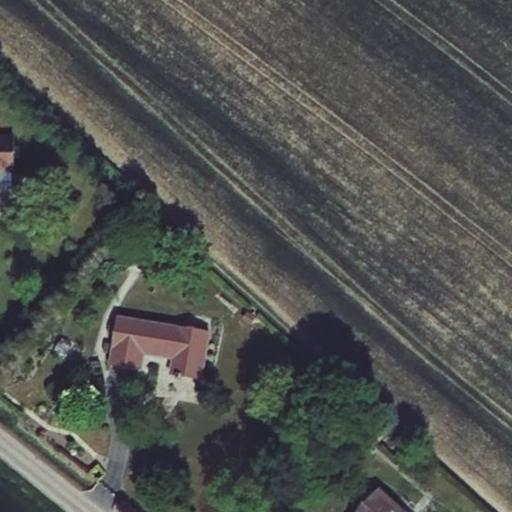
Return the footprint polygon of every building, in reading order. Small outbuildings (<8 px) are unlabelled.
[(7,177),(10,177),(9,141),(0,141),(0,195),(7,196),(7,177)] [(117,319),(109,367),(143,373),(145,356),(172,361),(170,376),(203,382),(211,335),(117,319)] [(368,440),(375,446),(382,438),(368,426),(356,437),(364,444),(368,440)] [(371,450),(375,446),(368,440),(364,444),(371,450)] [(400,511),(380,494),(363,511),(400,511)]
